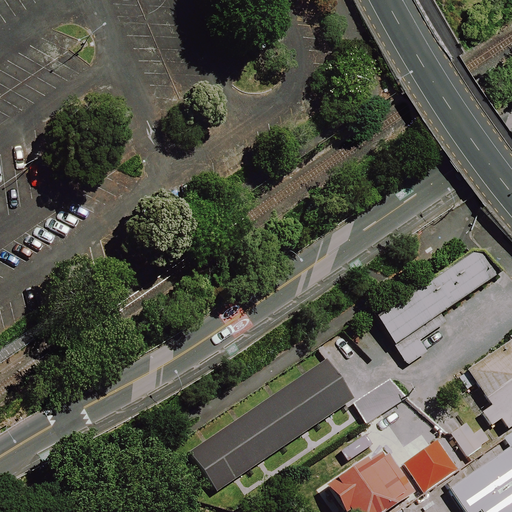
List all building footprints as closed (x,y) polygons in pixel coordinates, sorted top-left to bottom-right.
[(410,360),(403,350),(428,333),(422,324),(475,289),(458,263),(358,330),(388,374),(410,360)] [(511,343),(463,377),(486,411),(477,416),(488,433),(503,432),(511,426),(511,343)] [(348,404),(321,364),(184,457),(212,497),(348,404)] [(406,419),(396,405),(401,401),(388,383),(348,411),(360,429),(369,423),(379,437),(406,419)] [(487,444),(478,431),(470,437),(461,425),(444,437),(462,462),(487,444)] [(511,511),(511,437),(502,444),(507,453),(444,494),(455,511),(511,511)] [(387,511),(409,498),(380,454),(320,494),(332,511),(387,511)]
